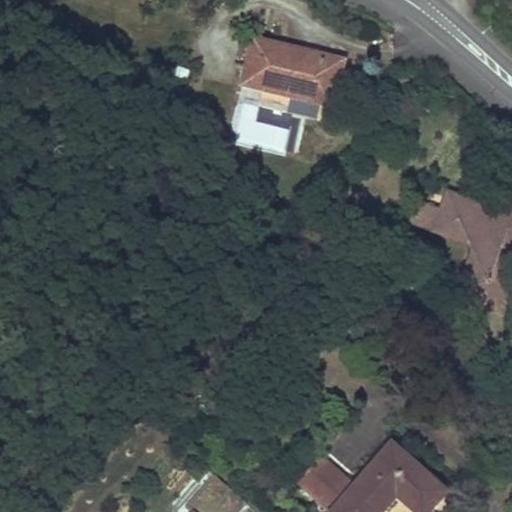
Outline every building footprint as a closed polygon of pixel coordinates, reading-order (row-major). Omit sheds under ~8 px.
[(291,98),(310,102),(329,106),(336,78),(339,79),(343,62),(323,58),(323,60),(303,56),(304,52),(252,40),(242,86),(263,90),(264,84),(293,90),(291,98)] [(511,254),(511,210),(504,207),(496,227),(478,220),(482,209),(448,196),(441,214),(427,209),(420,227),(481,250),(465,293),(496,305),(508,273),(500,270),(507,253),(511,254)] [(418,206),(411,224),(420,227),(427,209),(418,206)] [(322,456),(310,469),(299,482),(333,511),(332,511),(384,511),(398,498),(413,511),(430,511),(447,494),(392,446),(354,487),(344,479),(345,478),(322,456)] [(188,511),(234,511),(244,502),(210,472),(181,504),(188,511)]
